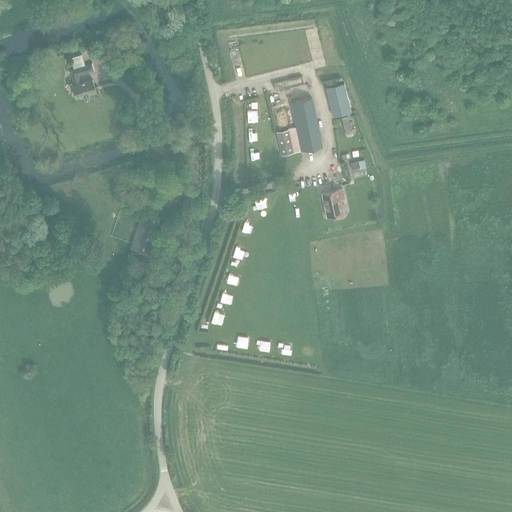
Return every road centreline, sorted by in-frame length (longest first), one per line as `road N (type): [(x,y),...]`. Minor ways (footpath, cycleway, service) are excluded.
road 1 (unclassified): [(165,480),(156,416),(160,373),(215,196),(216,115),(190,0)]
road 2 (unknown): [(217,143),(158,144),(129,79),(100,65)]
